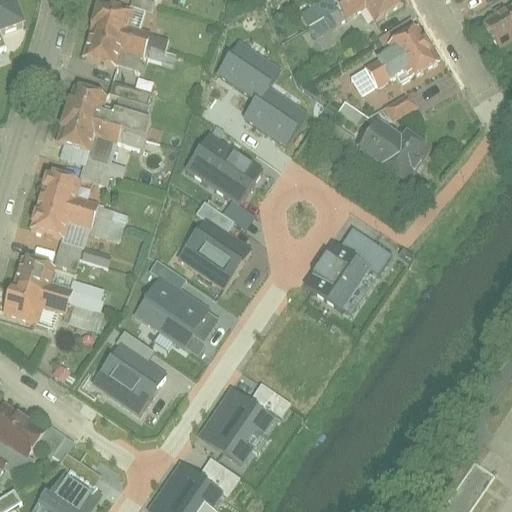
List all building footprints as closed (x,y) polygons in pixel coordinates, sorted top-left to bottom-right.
[(13,0),(0,0),(0,40),(25,31),(13,0)] [(406,10),(399,0),(336,0),(332,3),(343,21),(364,9),(376,29),(406,10)] [(96,8),(83,61),(112,68),(125,15),(96,8)] [(511,11),(475,33),(493,63),(511,52),(511,11)] [(442,71),(413,25),(385,42),(393,55),(382,62),(366,72),(380,94),(408,76),(415,87),(442,71)] [(246,119),(287,146),(308,113),(273,91),(284,74),(237,43),(215,77),(256,103),(246,119)] [(411,100),(384,114),(391,127),(418,114),(411,100)] [(70,105),(57,148),(88,157),(100,113),(70,105)] [(373,131),(354,158),(400,190),(425,154),(402,138),(396,147),(373,131)] [(187,168),(239,203),(261,169),(210,135),(187,168)] [(46,176),(29,237),(62,246),(67,227),(90,233),(96,209),(74,203),(79,185),(46,176)] [(178,258),(225,290),(253,250),(205,218),(178,258)] [(332,246),(306,287),(344,311),(370,270),(332,246)] [(107,272),(110,260),(83,254),(80,265),(107,272)] [(20,263),(3,319),(35,329),(39,314),(63,321),(71,297),(48,290),(53,273),(20,263)] [(134,314),(183,349),(210,312),(160,277),(134,314)] [(139,415),(166,377),(120,345),(93,382),(139,415)] [(231,389),(200,438),(242,465),(274,417),(231,389)] [(0,410),(0,444),(31,461),(47,432),(1,408),(0,410)] [(179,464),(148,511),(201,511),(205,507),(211,511),(223,492),(179,464)] [(91,511),(101,497),(59,470),(31,511),(91,511)]
